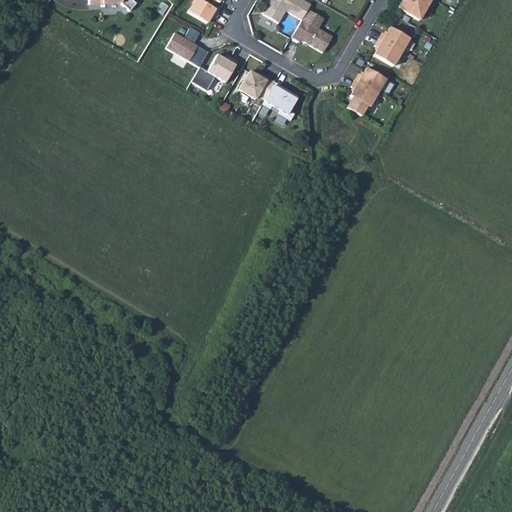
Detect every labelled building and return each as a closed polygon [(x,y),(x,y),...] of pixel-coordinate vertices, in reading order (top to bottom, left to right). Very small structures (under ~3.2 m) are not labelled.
[(88,0),(89,5),(121,3),(121,4),(130,11),(136,3),(131,0),(88,0)] [(218,11),(199,0),(193,0),(186,12),(206,23),(210,16),(214,18),(218,11)] [(284,11),(300,20),(306,10),(309,5),(300,0),(270,0),(262,14),(277,23),(284,11)] [(401,0),(397,8),(418,20),(430,0),(401,0)] [(300,20),(290,37),(298,42),(299,40),(321,53),(331,37),(317,29),(323,19),(306,10),(300,20)] [(197,33),(189,28),(183,38),(173,33),(164,48),(198,68),(206,53),(191,44),(197,33)] [(400,53),(408,40),(389,29),(385,36),(381,33),(378,40),(400,53)] [(374,56),(392,67),(400,53),(378,40),(374,47),(378,49),(374,56)] [(226,61),(215,55),(205,72),(224,83),(236,61),(229,57),(226,61)] [(376,93),(384,80),(365,69),(361,76),(357,74),(353,80),(376,93)] [(248,72),(237,90),(253,99),(256,95),(263,99),(272,83),(265,79),(264,81),(248,72)] [(349,96),(368,107),(376,93),(353,80),(350,87),(353,90),(349,96)] [(284,89),(272,83),(263,99),(260,105),(268,109),(270,106),(277,111),(275,115),(289,122),(293,115),(288,112),(297,97),(290,93),(288,96),(282,92),(284,89)]
